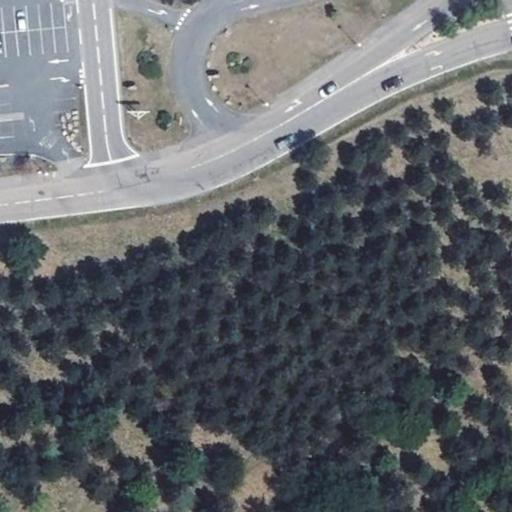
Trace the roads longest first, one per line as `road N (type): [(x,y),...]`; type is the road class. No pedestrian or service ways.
road 1 (residential): [(0,204),(113,190),(203,163),(387,61)]
road 2 (residential): [(387,61),(511,33)]
